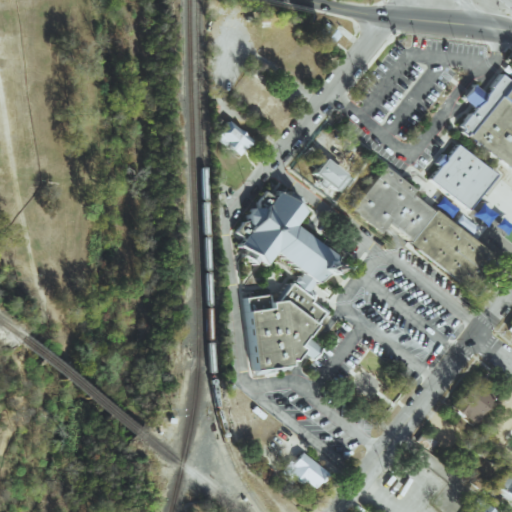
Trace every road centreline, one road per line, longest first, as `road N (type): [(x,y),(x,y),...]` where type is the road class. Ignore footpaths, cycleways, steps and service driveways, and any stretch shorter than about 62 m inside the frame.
road 1 (residential): [(329,511),(511,283)]
road 2 (residential): [(263,172),(401,0)]
road 3 (secondary): [(314,3),(511,31)]
road 4 (residential): [(359,244),(263,172)]
